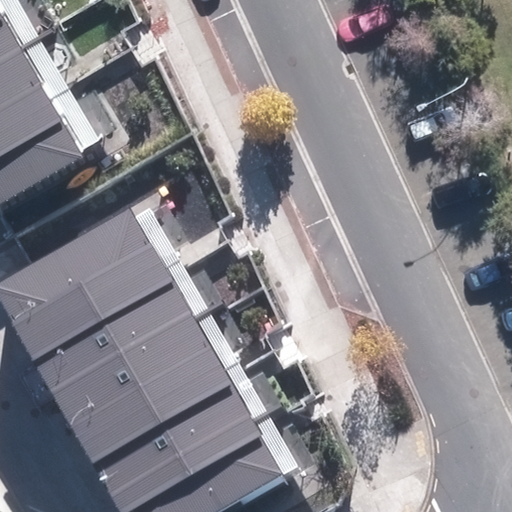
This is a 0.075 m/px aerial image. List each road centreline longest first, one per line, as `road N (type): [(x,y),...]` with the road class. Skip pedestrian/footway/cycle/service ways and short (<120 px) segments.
road 1 (residential): [(279,0),(511,501)]
road 2 (residential): [(61,511),(0,402)]
